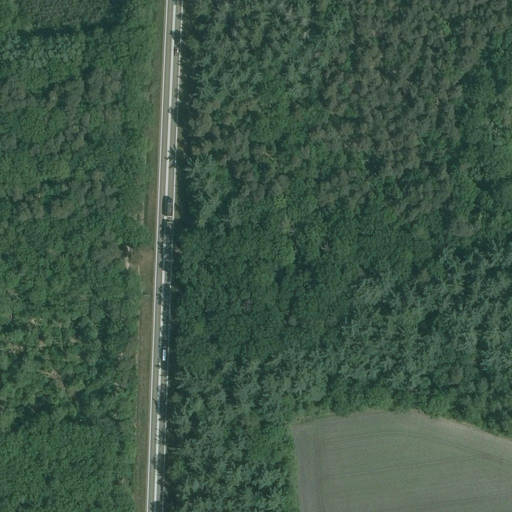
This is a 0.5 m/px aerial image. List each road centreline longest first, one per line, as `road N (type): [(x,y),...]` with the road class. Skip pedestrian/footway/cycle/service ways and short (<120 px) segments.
road 1 (trunk): [(155,511),(176,0)]
road 2 (track): [(127,225),(120,358)]
road 3 (track): [(128,133),(131,0)]
